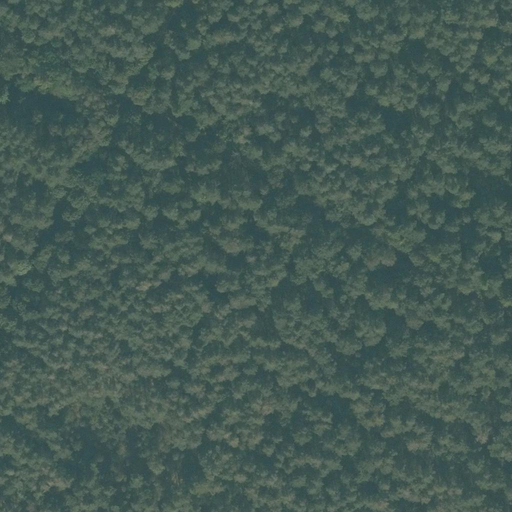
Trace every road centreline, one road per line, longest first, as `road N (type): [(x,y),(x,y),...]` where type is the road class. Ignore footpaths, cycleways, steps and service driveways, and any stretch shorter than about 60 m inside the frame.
road 1 (track): [(118,95),(511,315)]
road 2 (track): [(325,211),(158,511)]
road 3 (track): [(118,95),(0,305)]
road 4 (track): [(0,23),(118,95)]
